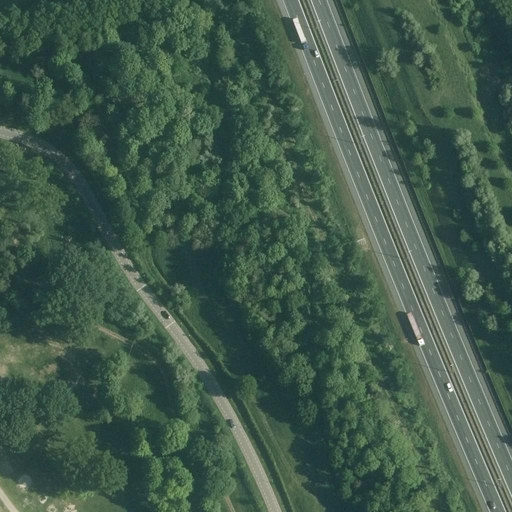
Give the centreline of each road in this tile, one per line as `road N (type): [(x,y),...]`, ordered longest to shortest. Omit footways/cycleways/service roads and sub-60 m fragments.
road 1 (motorway): [(290,0),(497,511)]
road 2 (motorway): [(511,479),(319,0)]
road 3 (unclassified): [(0,132),(53,154),(83,187),(134,277),(217,392),(275,511)]
